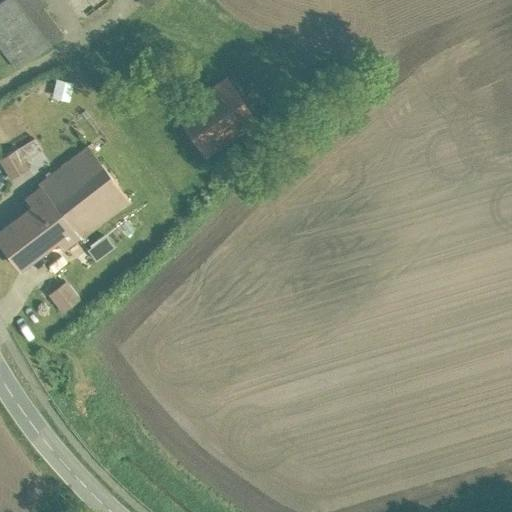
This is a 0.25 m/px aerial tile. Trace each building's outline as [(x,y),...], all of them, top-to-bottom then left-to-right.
[(45,0),(6,0),(0,5),(0,37),(25,70),(72,33),(45,0)] [(233,76),(179,111),(211,158),(264,123),(233,76)] [(50,99),(67,103),(71,85),(54,81),(50,99)] [(93,146),(43,182),(46,186),(85,239),(134,204),(93,146)] [(22,148),(2,157),(12,177),(32,167),(22,148)] [(85,239),(46,186),(28,199),(34,207),(0,231),(0,236),(21,266),(60,239),(69,251),(85,239)] [(70,281),(54,294),(66,310),(83,297),(70,281)]
